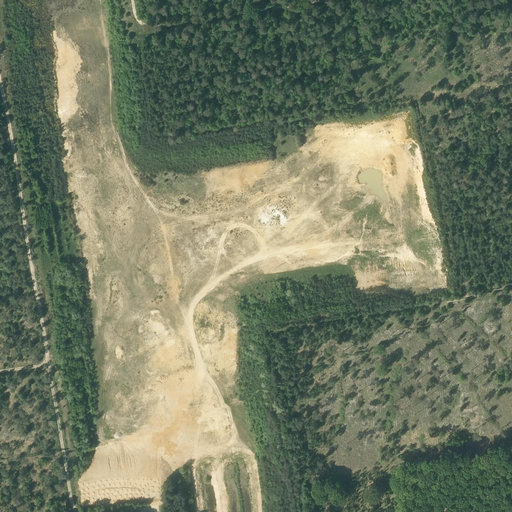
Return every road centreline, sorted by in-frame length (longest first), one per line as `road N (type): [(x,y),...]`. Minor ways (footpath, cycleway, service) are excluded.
road 1 (track): [(0,78),(46,352)]
road 2 (track): [(278,314),(511,280)]
road 3 (track): [(304,0),(150,22),(134,0)]
road 4 (track): [(406,511),(398,464),(511,444)]
road 5 (track): [(46,352),(76,511)]
